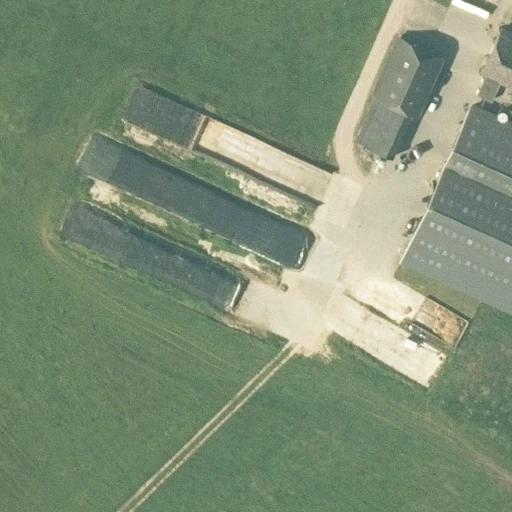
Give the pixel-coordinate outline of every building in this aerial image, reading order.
[(511,32),(501,28),(480,75),(485,76),(476,95),(491,102),(499,84),(511,89),(511,32)] [(397,36),(370,96),(374,98),(354,141),(393,158),(412,115),(418,118),(444,57),(397,36)] [(124,126),(321,200),(335,165),(137,91),(124,126)] [(511,305),(511,119),(474,102),(402,254),(511,305)] [(261,242),(271,216),(120,160),(110,185),(261,242)] [(378,352),(414,376),(429,353),(393,329),(378,352)]
